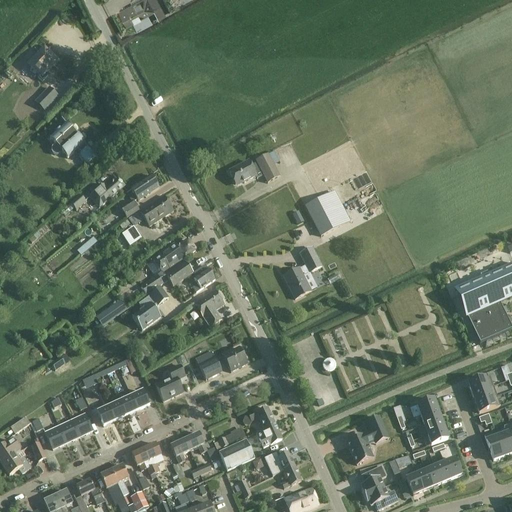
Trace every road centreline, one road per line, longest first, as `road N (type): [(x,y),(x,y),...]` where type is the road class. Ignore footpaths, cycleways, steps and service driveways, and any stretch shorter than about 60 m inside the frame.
road 1 (unclassified): [(280,374),(89,0)]
road 2 (residential): [(0,501),(280,374)]
road 3 (unclassified): [(342,511),(280,374)]
